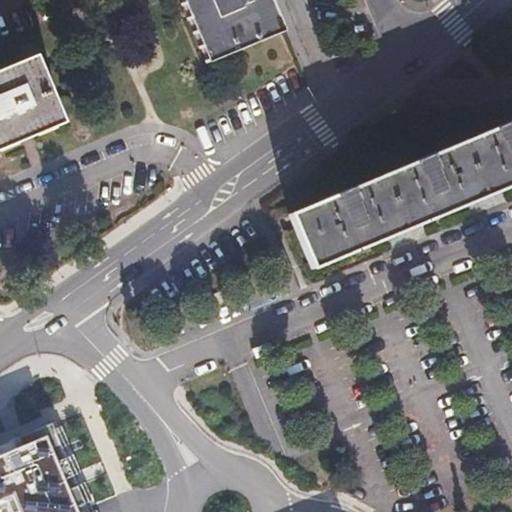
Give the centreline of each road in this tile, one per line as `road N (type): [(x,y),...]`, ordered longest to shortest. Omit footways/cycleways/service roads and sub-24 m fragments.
road 1 (residential): [(59,316),(399,63)]
road 2 (residential): [(132,387),(511,230)]
